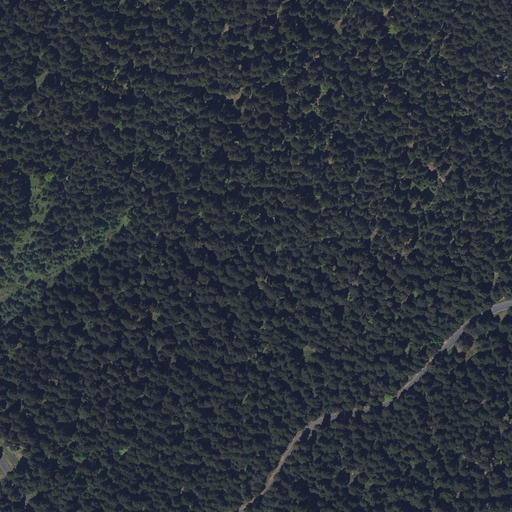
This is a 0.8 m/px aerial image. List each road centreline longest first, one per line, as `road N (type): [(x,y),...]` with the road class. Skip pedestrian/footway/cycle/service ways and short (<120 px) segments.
road 1 (tertiary): [(242,511),(309,432),(331,418),(376,411),(405,392),(467,325),(511,304)]
road 2 (track): [(511,144),(456,104),(365,0)]
